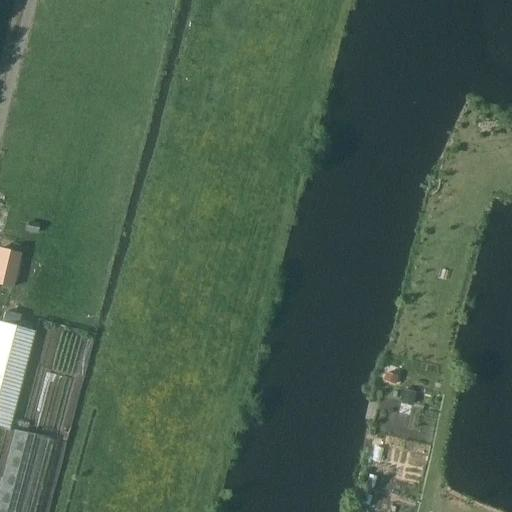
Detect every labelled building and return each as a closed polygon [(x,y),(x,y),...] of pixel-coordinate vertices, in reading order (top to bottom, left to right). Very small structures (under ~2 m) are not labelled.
[(436,196),(433,216),(474,222),(479,189),(461,186),(459,199),(436,196)] [(29,223),(27,232),(38,234),(40,225),(29,223)] [(0,249),(0,286),(14,290),(22,255),(0,249)] [(5,311),(2,324),(17,329),(21,315),(5,311)] [(0,427),(5,429),(9,430),(34,333),(17,329),(2,324),(0,324),(0,427)] [(404,390),(400,405),(412,408),(416,393),(404,390)] [(0,492),(0,511),(29,511),(45,439),(13,433),(0,492)]
